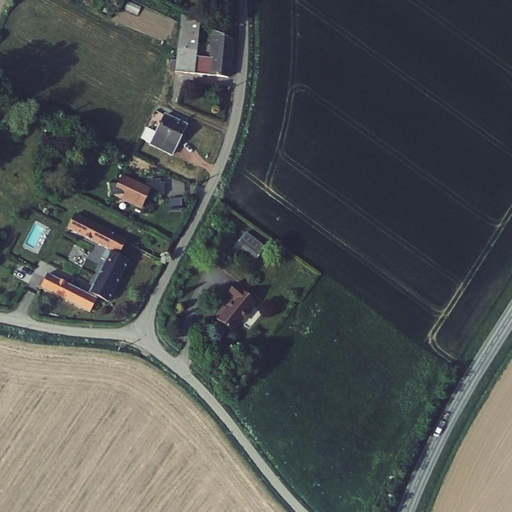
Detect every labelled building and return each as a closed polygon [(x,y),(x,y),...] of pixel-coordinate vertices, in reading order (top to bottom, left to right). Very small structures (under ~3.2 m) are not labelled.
[(146,20),(178,37),(175,76),(224,84),(232,46),(211,36),(209,64),(195,62),(199,29),(153,5),(146,20)] [(181,135),(163,123),(148,151),(168,161),(181,135)] [(119,175),(110,195),(138,209),(142,198),(163,196),(162,178),(141,178),(142,187),(119,175)] [(0,232),(0,278),(25,291),(54,230),(62,234),(68,220),(59,216),(45,209),(18,196),(0,232)] [(41,279),(34,295),(81,318),(91,301),(102,306),(122,266),(112,262),(120,246),(68,220),(62,234),(103,256),(84,296),(41,279)] [(246,231),(233,247),(253,264),(266,248),(246,231)] [(247,296),(232,286),(223,298),(231,303),(224,315),(221,312),(213,324),(232,337),(253,304),(246,300),(247,296)]
